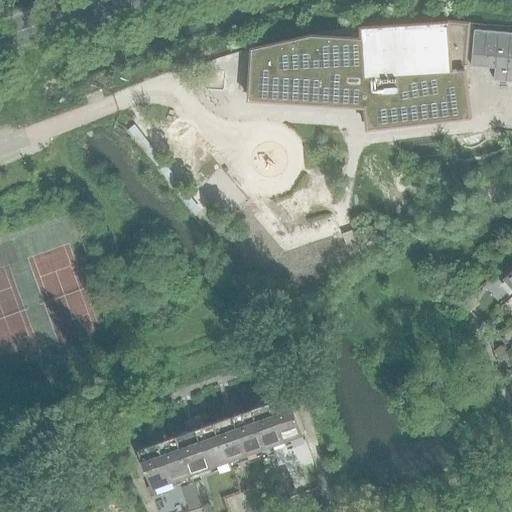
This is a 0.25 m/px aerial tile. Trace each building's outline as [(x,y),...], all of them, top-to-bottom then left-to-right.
[(311,35),(251,48),(248,99),(365,107),(367,129),(470,117),(464,69),(468,23),(448,21),(361,27),(311,35)] [(511,32),(473,29),(470,66),(494,68),(493,80),(511,81),(511,32)] [(236,216),(243,224),(258,211),(251,203),(236,216)] [(248,229),(272,258),(278,252),(255,223),(248,229)] [(343,235),(345,240),(349,252),(359,249),(354,236),(353,231),(343,235)] [(335,235),(274,256),(277,264),(338,242),(335,235)] [(511,270),(503,278),(511,287),(511,270)] [(493,351),(499,359),(506,353),(500,345),(493,351)] [(274,388),(257,394),(262,405),(241,412),(237,401),(220,407),(224,418),(204,425),(200,414),(183,420),(186,432),(166,439),(162,428),(145,434),(149,445),(138,449),(151,485),(146,487),(150,497),(163,492),(160,484),(184,475),(187,483),(200,479),(197,470),(222,462),(225,470),(238,465),(235,457),(259,448),(262,457),(275,452),(272,444),(303,433),(289,395),(278,399),(274,388)] [(291,480),(281,484),(285,495),(295,492),(291,480)] [(137,503),(130,487),(119,491),(126,508),(137,503)] [(112,511),(109,502),(81,511),(112,511)]
